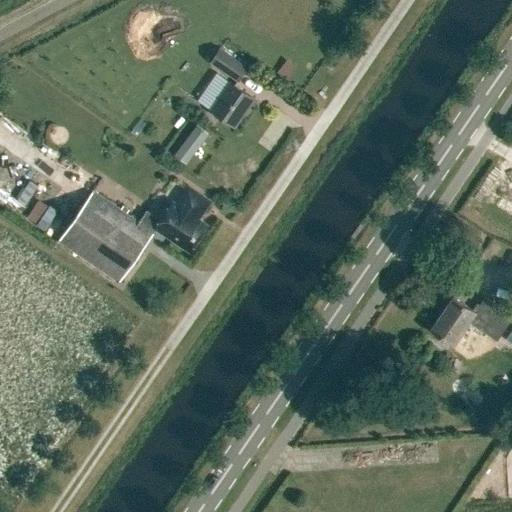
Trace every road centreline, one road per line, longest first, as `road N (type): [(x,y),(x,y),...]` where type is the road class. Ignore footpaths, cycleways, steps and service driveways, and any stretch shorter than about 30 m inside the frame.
road 1 (secondary): [(198,511),(511,58)]
road 2 (unclassified): [(171,344),(408,0)]
road 3 (track): [(57,511),(171,344)]
